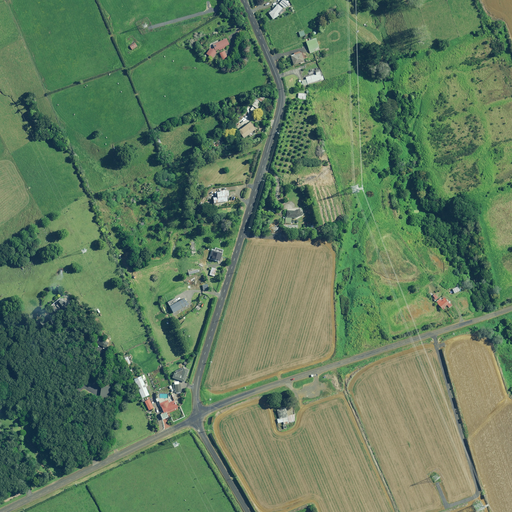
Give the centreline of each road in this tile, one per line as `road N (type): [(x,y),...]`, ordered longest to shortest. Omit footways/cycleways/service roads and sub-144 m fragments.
road 1 (unclassified): [(200,415),(199,371),(280,104),(243,0)]
road 2 (unclassified): [(511,308),(200,415)]
road 3 (unclassified): [(192,419),(2,511)]
